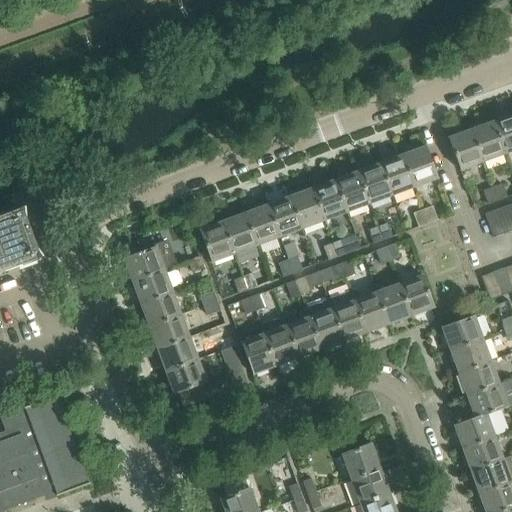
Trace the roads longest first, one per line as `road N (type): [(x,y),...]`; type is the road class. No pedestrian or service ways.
road 1 (residential): [(152,459),(64,227),(511,64)]
road 2 (residential): [(446,511),(403,395),(366,381),(152,459)]
